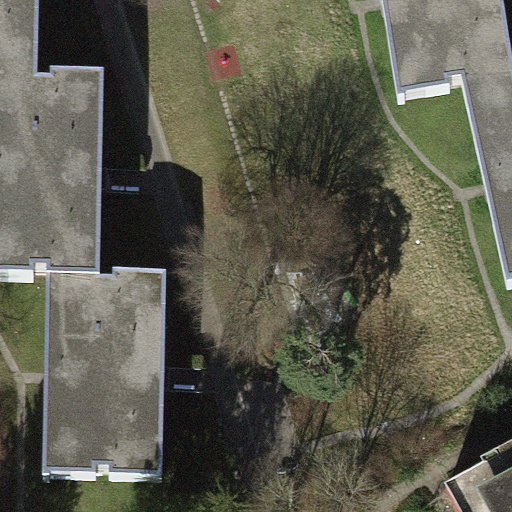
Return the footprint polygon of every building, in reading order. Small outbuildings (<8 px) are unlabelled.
[(0,0),(0,93),(37,95),(38,0),(0,0)] [(462,87),(511,79),(499,0),(381,0),(396,97),(462,87)] [(506,290),(511,289),(511,79),(462,87),(506,290)] [(0,288),(47,290),(98,291),(101,96),(37,95),(0,93),(0,288)] [(43,490),(162,492),(166,292),(98,291),(47,290),(43,490)] [(511,511),(511,466),(447,502),(452,511),(511,511)]
